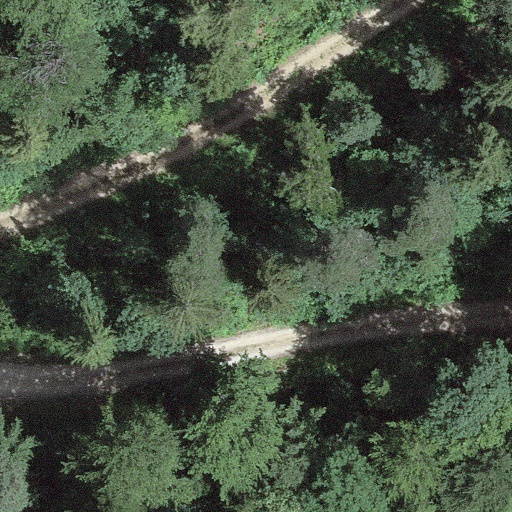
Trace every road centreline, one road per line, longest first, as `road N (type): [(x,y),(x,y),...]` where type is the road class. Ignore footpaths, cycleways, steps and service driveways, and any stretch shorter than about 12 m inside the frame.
road 1 (track): [(0,371),(511,308)]
road 2 (track): [(0,222),(259,98),(406,0)]
